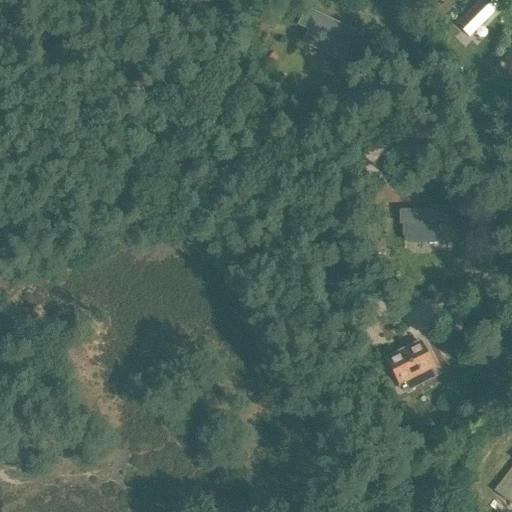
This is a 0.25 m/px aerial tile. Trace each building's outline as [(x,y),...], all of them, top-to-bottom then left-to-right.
[(497,0),(482,0),(458,23),(470,35),(502,5),(497,0)] [(445,3),(435,10),(439,17),(449,11),(445,3)] [(305,7),(297,25),(308,30),(301,43),(342,63),(350,45),(357,48),(363,35),(305,7)] [(443,176),(477,187),(482,171),(475,169),(447,161),(443,176)] [(437,242),(437,219),(444,219),(444,209),(430,209),(430,212),(401,212),(401,224),(404,224),(404,237),(404,241),(406,241),(406,240),(429,240),(429,242),(437,242)] [(388,358),(386,359),(398,383),(432,366),(420,342),(413,345),(388,358)] [(492,392),(504,386),(496,371),(484,378),(492,392)] [(511,467),(494,491),(511,504),(511,467)]
